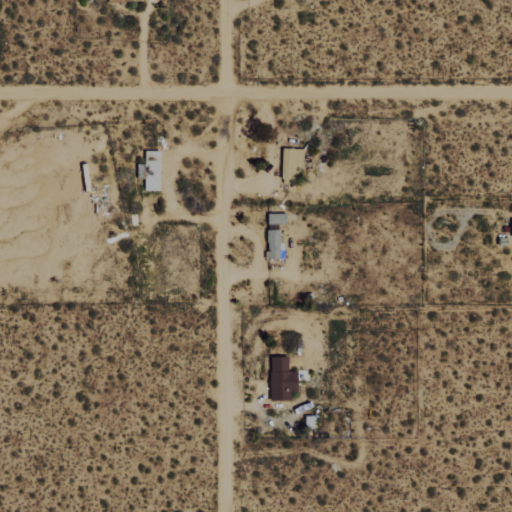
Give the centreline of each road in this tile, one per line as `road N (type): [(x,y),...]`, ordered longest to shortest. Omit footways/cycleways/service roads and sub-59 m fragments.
road 1 (residential): [(226,511),(223,0)]
road 2 (residential): [(0,94),(511,93)]
